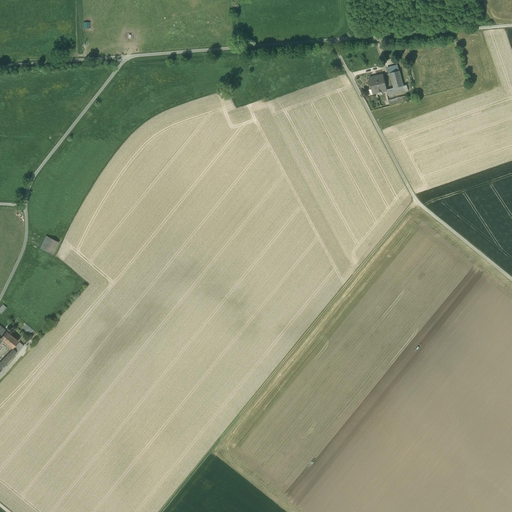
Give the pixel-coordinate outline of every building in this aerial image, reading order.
[(388,74),(390,74),(390,73),(398,71),(397,66),(387,69),(388,74)] [(403,86),(398,71),(390,73),(390,74),(394,88),(403,86)] [(386,90),(383,78),(385,77),(384,74),(369,78),(369,81),(372,90),(370,90),(369,91),(370,93),(371,94),(372,93),(373,94),(385,91),(386,90)] [(388,101),(389,106),(406,102),(405,97),(388,101)] [(45,251),(51,239),(46,236),(40,249),(45,251)] [(45,251),(52,255),(59,242),(51,239),(45,251)] [(0,338),(2,341),(12,349),(18,341),(6,331),(0,338)] [(18,353),(22,348),(17,345),(13,350),(17,352),(18,353)] [(5,366),(14,355),(17,352),(13,350),(13,349),(0,362),(5,366)]
